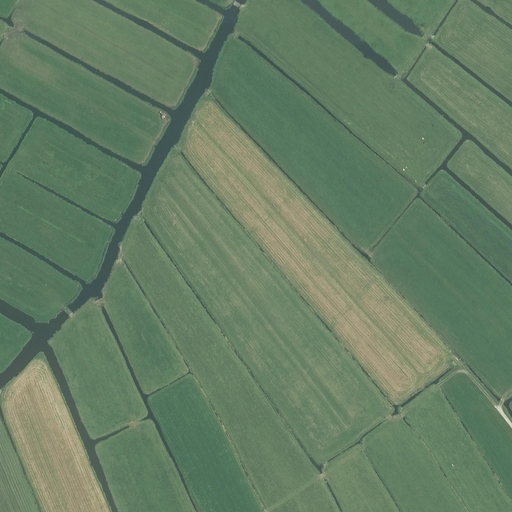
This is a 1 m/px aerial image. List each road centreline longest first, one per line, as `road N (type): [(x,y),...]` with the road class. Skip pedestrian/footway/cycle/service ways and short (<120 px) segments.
road 1 (track): [(231,2),(249,13),(125,245),(103,302),(73,317)]
road 2 (track): [(123,249),(269,509)]
road 3 (track): [(265,511),(393,421),(380,407)]
road 4 (track): [(421,184),(457,135),(373,74)]
road 5 (track): [(511,275),(400,165)]
road 6 (track): [(406,433),(393,421),(458,372),(498,409)]
road 7 (track): [(54,511),(0,391)]
